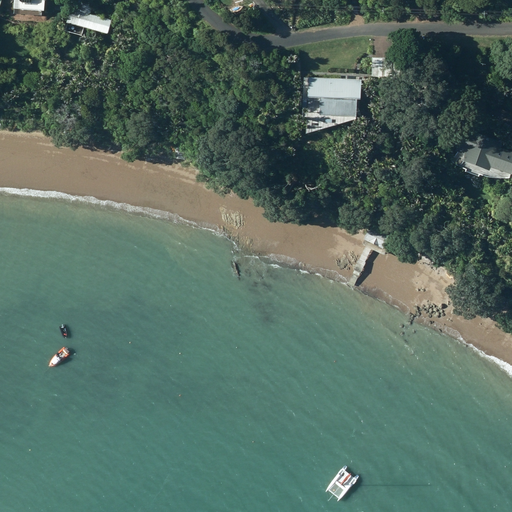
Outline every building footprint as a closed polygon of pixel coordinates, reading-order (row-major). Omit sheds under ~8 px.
[(16,0),(16,10),(43,12),(44,1),(45,1),(45,0),(16,0)] [(84,25),(107,31),(111,18),(90,12),(92,5),(74,0),(66,20),(68,21),(65,29),(82,34),(84,25)] [(372,56),(372,75),(390,75),(390,57),(372,56)] [(360,79),(308,76),(308,77),(305,77),(304,99),(320,100),(319,114),(355,116),(356,96),(360,96),(360,79)] [(498,142),(462,130),(454,152),(463,155),(460,162),(487,172),(488,168),(511,176),(511,153),(496,148),(498,142)] [(184,159),(187,143),(177,141),(174,157),(184,159)] [(363,239),(383,247),(388,235),(368,226),(363,239)]
